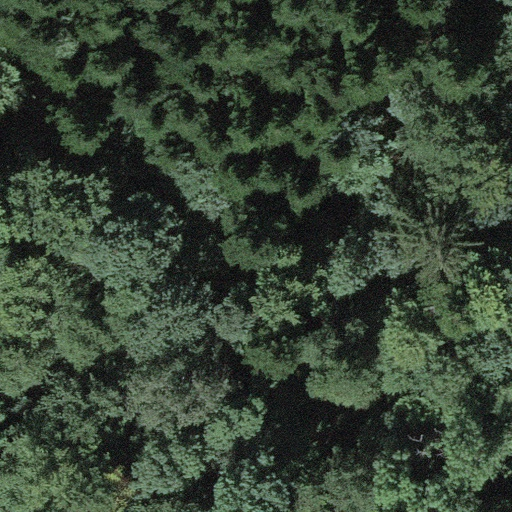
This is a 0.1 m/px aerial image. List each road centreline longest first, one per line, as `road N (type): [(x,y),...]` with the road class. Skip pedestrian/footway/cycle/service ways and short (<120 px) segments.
road 1 (track): [(0,428),(242,354),(413,263),(511,221)]
road 2 (track): [(440,511),(485,454),(511,401)]
